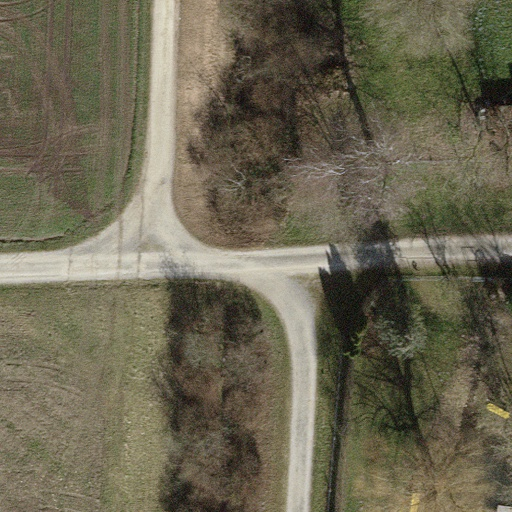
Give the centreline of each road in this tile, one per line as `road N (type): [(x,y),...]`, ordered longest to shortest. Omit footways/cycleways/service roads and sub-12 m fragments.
road 1 (track): [(294,263),(158,249),(172,0)]
road 2 (track): [(299,511),(307,370),(294,263)]
road 3 (track): [(294,263),(511,246)]
road 4 (track): [(158,249),(0,251)]
